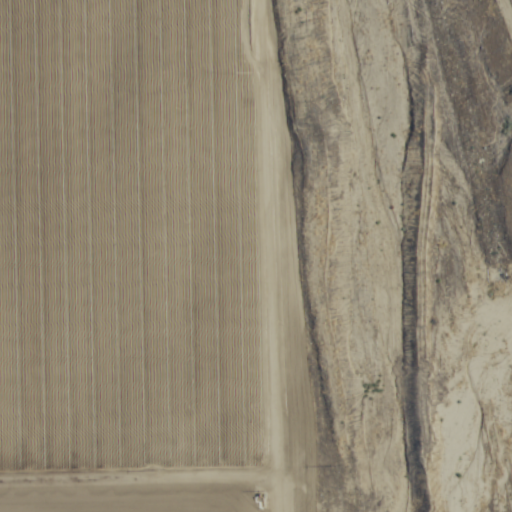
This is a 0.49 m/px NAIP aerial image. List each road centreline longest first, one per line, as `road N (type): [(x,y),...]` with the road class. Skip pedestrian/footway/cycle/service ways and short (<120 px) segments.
road 1 (residential): [(394,511),(373,0)]
road 2 (track): [(511,407),(391,413)]
